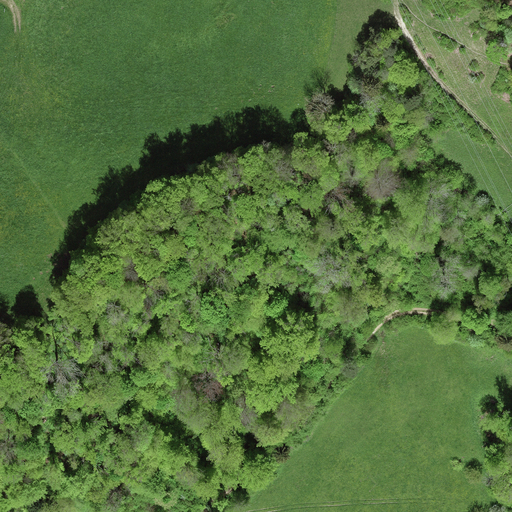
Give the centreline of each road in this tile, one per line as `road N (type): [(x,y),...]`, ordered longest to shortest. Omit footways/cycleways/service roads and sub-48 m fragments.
road 1 (track): [(511,327),(411,311),(381,322),(203,511)]
road 2 (track): [(246,511),(339,501),(511,503)]
road 3 (track): [(511,156),(420,62),(396,15),(397,0)]
